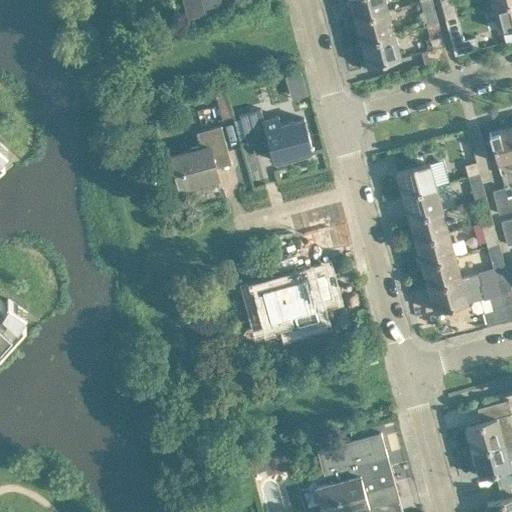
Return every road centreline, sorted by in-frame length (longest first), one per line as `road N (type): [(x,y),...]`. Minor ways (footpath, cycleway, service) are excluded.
road 1 (residential): [(331,117),(511,73)]
road 2 (residential): [(400,374),(353,201)]
road 3 (residential): [(438,511),(400,374)]
road 4 (residential): [(331,117),(299,0)]
